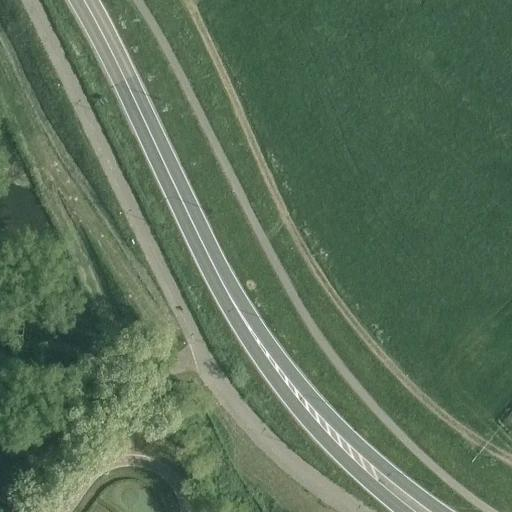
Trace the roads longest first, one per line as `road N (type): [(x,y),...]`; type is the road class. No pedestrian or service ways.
road 1 (track): [(186,0),(265,167),(347,309),(418,391),(511,455)]
road 2 (primary): [(355,456),(256,341),(80,0)]
road 3 (unknown): [(202,343),(70,485)]
